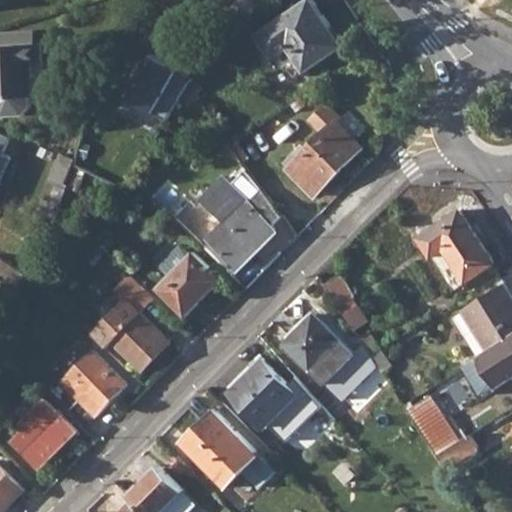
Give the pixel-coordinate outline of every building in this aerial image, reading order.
[(159,0),(187,16),(196,0),(159,0)] [(315,0),(311,0),(262,33),(293,80),(346,44),(315,0)] [(42,43),(0,45),(0,114),(3,117),(24,116),(30,108),(30,98),(33,97),(31,62),(43,61),(42,43)] [(192,83),(183,97),(188,106),(202,97),(192,83)] [(309,148),(290,168),(317,195),(363,147),(337,121),(341,117),(329,104),(314,121),(324,132),(309,148)] [(78,159),(76,165),(78,165),(87,170),(90,171),(98,144),(84,138),(78,159)] [(284,163),(290,168),(309,148),(303,143),(284,163)] [(98,144),(90,171),(112,182),(125,188),(133,175),(140,165),(98,144)] [(0,151),(0,181),(11,157),(0,151)] [(64,154),(53,178),(66,184),(77,160),(64,154)] [(78,165),(64,206),(74,209),(86,175),(87,170),(78,165)] [(225,175),(209,191),(210,205),(227,223),(212,238),(242,268),(279,230),(274,225),(283,215),(262,187),(251,197),(239,186),(237,188),(225,175)] [(61,188),(55,201),(63,204),(68,190),(61,188)] [(421,239),(428,250),(469,224),(470,223),(461,210),(421,239)] [(469,224),(428,250),(455,290),(496,261),(470,223),(469,224)] [(197,252),(163,287),(190,313),(224,278),(197,252)] [(119,287),(129,298),(144,312),(158,297),(133,273),(119,287)] [(342,274),(325,285),(339,306),(353,296),(355,295),(342,274)] [(464,310),(465,312),(489,352),(511,337),(511,295),(505,284),(464,310)] [(353,296),(339,306),(355,331),(370,321),(353,296)] [(129,298),(95,333),(108,346),(115,339),(146,370),(173,341),(144,312),(129,298)] [(9,306),(0,318),(0,334),(5,338),(21,314),(9,306)] [(465,312),(456,317),(481,357),(489,352),(465,312)] [(315,315),(287,345),(327,384),(356,354),(315,315)] [(370,330),(359,337),(372,356),(382,349),(370,330)] [(511,337),(489,352),(481,357),(499,387),(511,378),(511,337)] [(382,349),(372,356),(383,372),(393,366),(382,349)] [(95,350),(64,381),(98,416),(130,384),(95,350)] [(499,387),(481,357),(468,364),(486,395),(499,387)] [(236,389),(234,392),(269,426),(299,394),(265,360),(249,375),(245,372),(232,385),(236,389)] [(412,400),(404,404),(437,455),(461,440),(432,395),(416,406),(412,400)] [(31,427),(18,440),(45,467),(80,431),(48,400),(26,422),(31,427)] [(215,410),(184,442),(231,487),(261,456),(215,410)] [(461,440),(437,455),(447,468),(479,448),(470,434),(461,440)] [(0,462),(0,511),(4,511),(27,489),(0,462)] [(159,466),(130,497),(133,500),(145,511),(190,511),(198,504),(159,466)] [(145,511),(133,500),(121,511),(145,511)]
